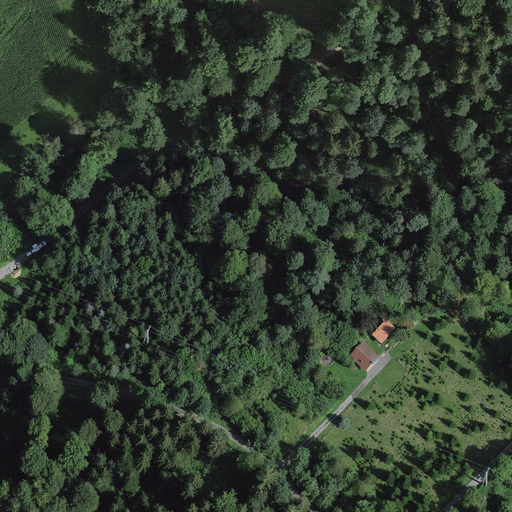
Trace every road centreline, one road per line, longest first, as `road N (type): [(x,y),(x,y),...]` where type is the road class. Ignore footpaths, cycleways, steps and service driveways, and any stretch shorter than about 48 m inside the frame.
road 1 (track): [(0,380),(56,375),(175,406),(231,432),(313,511)]
road 2 (track): [(0,274),(172,132),(230,107)]
road 3 (track): [(380,366),(269,464)]
